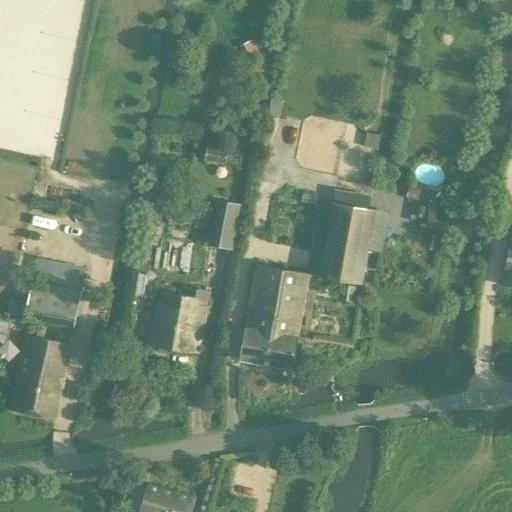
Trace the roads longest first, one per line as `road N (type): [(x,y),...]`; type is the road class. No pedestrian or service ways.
road 1 (unclassified): [(343,416),(0,465)]
road 2 (unclassified): [(343,416),(511,386)]
